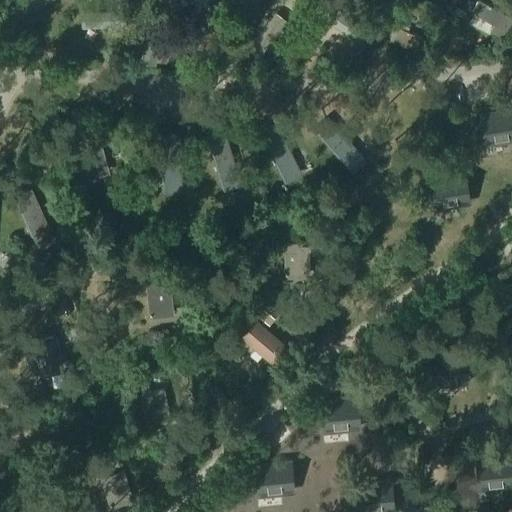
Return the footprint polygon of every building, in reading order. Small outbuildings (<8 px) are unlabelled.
[(21,0),(20,1),(28,14),(52,0),(21,0)] [(189,0),(182,18),(194,23),(203,0),(189,0)] [(287,0),(285,3),(293,10),(300,0),(287,0)] [(511,17),(477,0),(471,13),(494,25),(505,31),(509,33),(511,27),(511,17)] [(333,6),(324,20),(360,44),(369,30),(333,6)] [(123,12),(81,14),(82,29),(124,28),(123,12)] [(275,13),(250,45),(261,54),(286,22),(275,13)] [(150,22),(140,63),(155,67),(166,26),(150,22)] [(494,25),(490,32),(501,38),(505,31),(494,25)] [(394,27),(389,40),(425,55),(431,42),(394,27)] [(363,49),(357,59),(363,63),(370,53),(363,49)] [(67,53),(66,62),(80,62),(80,53),(67,53)] [(511,109),(480,115),(485,142),(511,137),(511,109)] [(327,118),(313,130),(345,166),(359,154),(327,118)] [(275,123),(259,131),(280,174),(296,166),(275,123)] [(224,130),(207,135),(220,181),(237,176),(224,130)] [(180,134),(162,134),(162,178),(180,178),(180,134)] [(86,179),(109,175),(100,145),(89,147),(91,153),(79,156),(86,179)] [(464,174),(429,180),(434,207),(468,201),(464,174)] [(48,234),(29,194),(12,202),(30,242),(48,234)] [(112,212),(101,216),(105,227),(116,223),(112,212)] [(302,247),(301,244),(285,243),(283,279),(309,279),(309,256),(319,256),(319,246),(308,245),(307,247),(302,247)] [(165,280),(146,282),(149,314),(152,313),(152,319),(174,316),(171,285),(166,285),(165,280)] [(511,283),(500,290),(511,314),(511,283)] [(263,310),(257,318),(266,326),(273,319),(263,310)] [(256,322),(241,339),(276,370),(291,353),(256,322)] [(22,345),(29,376),(64,368),(57,337),(22,345)] [(464,352),(429,355),(431,382),(467,379),(464,352)] [(147,381),(138,382),(140,394),(146,393),(149,392),(147,381)] [(145,424),(170,420),(164,389),(149,392),(146,393),(140,394),(145,424)] [(105,467),(95,470),(98,480),(107,477),(105,467)] [(125,474),(102,481),(109,508),(132,501),(125,474)]
